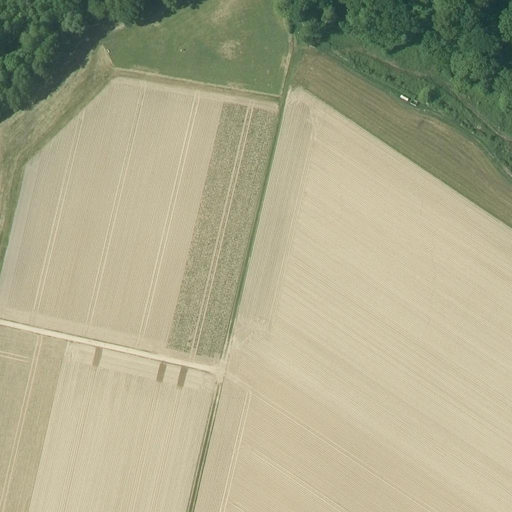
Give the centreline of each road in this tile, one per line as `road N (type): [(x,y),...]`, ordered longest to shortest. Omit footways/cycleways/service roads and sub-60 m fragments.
road 1 (track): [(197,511),(289,89),(295,45),(286,0)]
road 2 (track): [(0,322),(227,376)]
